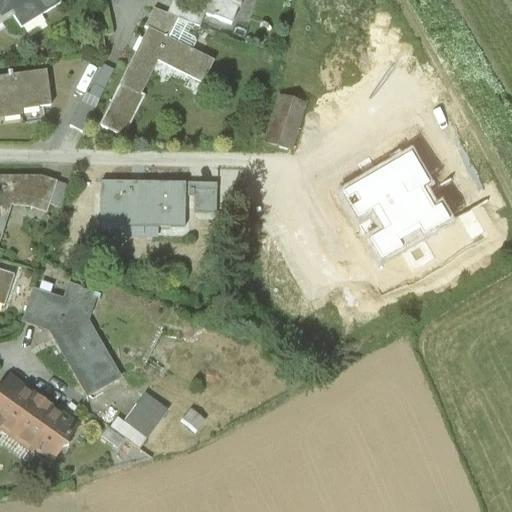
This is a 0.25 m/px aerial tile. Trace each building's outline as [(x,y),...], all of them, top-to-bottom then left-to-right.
[(61,2),(60,0),(0,0),(0,23),(15,15),(22,26),(25,24),(29,31),(47,21),(43,14),(61,2)] [(145,25),(147,26),(168,36),(178,15),(199,24),(205,10),(194,5),(183,0),(171,0),(166,12),(154,6),(145,25)] [(239,0),(195,0),(194,5),(205,10),(232,20),(239,0)] [(147,26),(101,123),(124,134),(143,94),(141,93),(156,60),(202,81),(213,57),(168,36),(147,26)] [(115,46),(114,34),(95,36),(96,48),(115,46)] [(103,64),(88,94),(98,99),(113,69),(103,64)] [(47,68),(0,73),(0,114),(22,112),(23,118),(47,115),(46,103),(51,102),(47,68)] [(85,92),(70,124),(83,130),(98,99),(88,94),(85,92)] [(305,105),(280,97),(265,145),(290,153),(305,105)] [(0,172),(0,230),(9,202),(27,205),(45,210),(55,179),(41,175),(0,172)] [(67,183),(55,179),(45,210),(57,214),(67,183)] [(184,181),(101,180),(100,211),(126,212),(125,223),(183,224),(183,209),(184,181)] [(215,181),(184,181),(183,209),(215,209),(215,181)] [(0,268),(0,302),(3,304),(13,272),(0,268)] [(31,288),(20,322),(47,331),(84,399),(119,380),(87,322),(96,295),(67,282),(61,299),(31,288)] [(0,386),(0,427),(49,466),(77,429),(8,376),(0,386)] [(142,395),(122,422),(116,418),(108,429),(137,450),(165,412),(142,395)]
